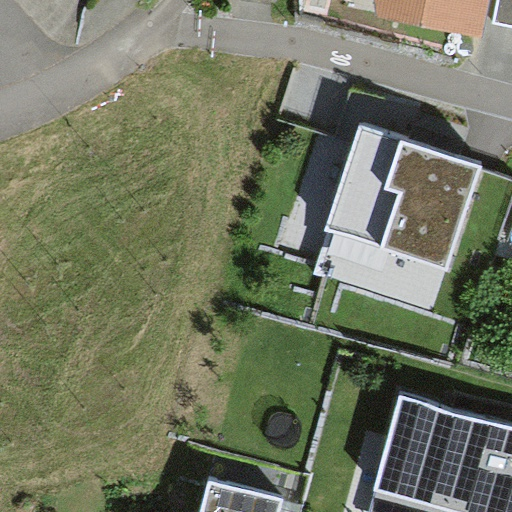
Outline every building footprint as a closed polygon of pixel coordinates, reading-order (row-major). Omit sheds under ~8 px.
[(376,0),(379,11),(479,31),(485,0),(376,0)] [(511,0),(499,0),(495,23),(511,26),(511,0)] [(486,164),(359,122),(324,229),(450,270),(486,164)] [(382,469),(511,500),(511,415),(404,387),(382,469)] [(199,510),(184,511),(273,511),(280,487),(212,464),(199,510)]
